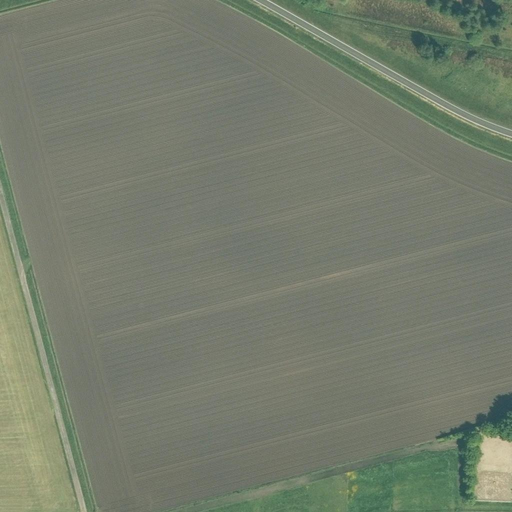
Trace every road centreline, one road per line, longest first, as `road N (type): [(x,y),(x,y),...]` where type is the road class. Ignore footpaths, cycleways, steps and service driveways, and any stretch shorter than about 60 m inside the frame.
road 1 (unclassified): [(83,511),(0,193)]
road 2 (trunk): [(259,0),(511,134)]
